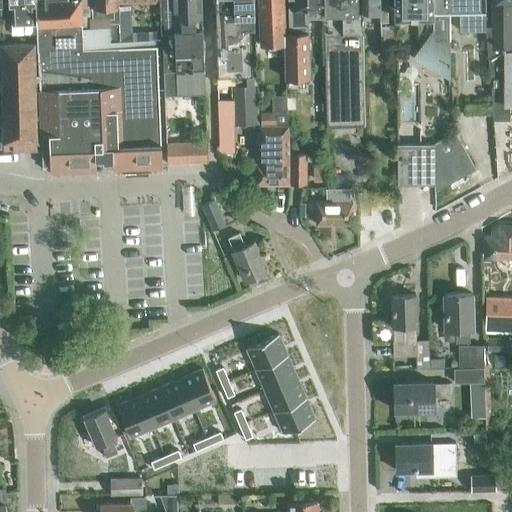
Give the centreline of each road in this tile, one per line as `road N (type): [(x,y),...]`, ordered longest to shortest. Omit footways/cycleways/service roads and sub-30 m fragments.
road 1 (residential): [(32,398),(353,269)]
road 2 (residential): [(354,504),(353,269)]
road 3 (residential): [(353,269),(511,201)]
road 4 (residential): [(499,511),(498,500),(354,504)]
